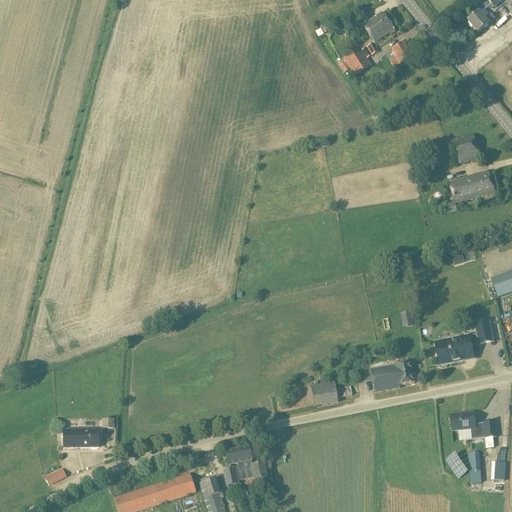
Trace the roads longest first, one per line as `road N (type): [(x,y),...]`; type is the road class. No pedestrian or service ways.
road 1 (unclassified): [(29,511),(153,454),(511,375)]
road 2 (track): [(124,0),(21,374),(0,379)]
road 3 (tertiary): [(511,130),(404,0)]
